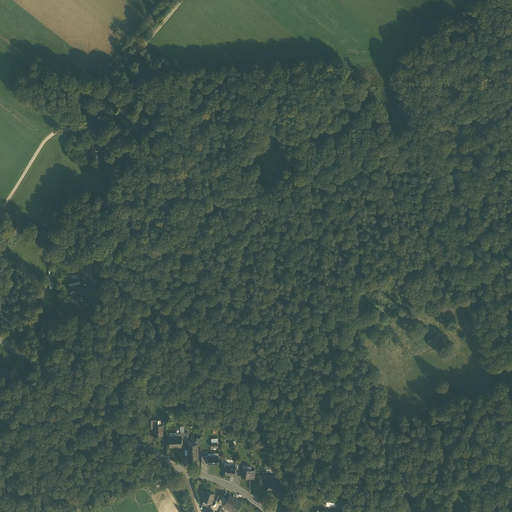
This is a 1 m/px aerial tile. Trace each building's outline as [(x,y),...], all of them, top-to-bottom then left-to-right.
[(106,111),(111,118),(114,116),(109,109),(106,111)] [(147,125),(141,117),(132,124),(134,126),(132,128),(135,132),(138,130),(136,129),(142,125),(144,127),(147,125)] [(85,268),(77,270),(81,284),(70,287),(72,294),(90,290),(85,268)] [(159,420),(157,420),(156,420),(154,420),(154,425),(154,428),(154,436),(162,436),(162,425),(161,425),(160,420),(159,420)] [(181,433),(169,433),(169,437),(169,447),(181,447),(181,439),(181,437),(181,433)] [(196,444),(187,444),(188,460),(190,460),(190,461),(196,461),(196,460),(198,459),(197,446),(197,444),(196,444)] [(218,454),(210,454),(210,456),(207,457),(208,465),(214,464),(214,465),(218,465),(218,456),(218,454)] [(236,467),(226,466),(225,471),(225,474),(234,475),(235,469),(236,467)] [(248,468),(245,467),(245,469),(243,468),(242,470),(241,477),(254,479),(255,471),(251,470),(248,469),(248,468)] [(269,482),(265,482),(265,490),(275,490),(275,482),(271,482),(269,482)] [(214,494),(206,492),(203,501),(202,505),(208,506),(209,503),(211,503),(214,494)] [(235,511),(241,503),(229,496),(227,499),(223,505),(223,506),(227,509),(228,507),(235,511)]
